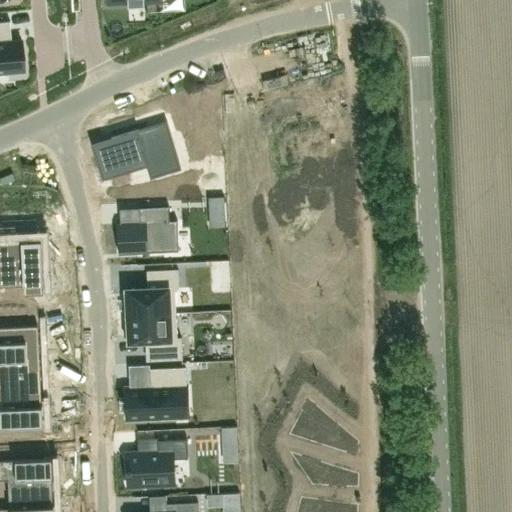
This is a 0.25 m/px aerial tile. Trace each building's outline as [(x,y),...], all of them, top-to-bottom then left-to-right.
[(10,21),(0,21),(0,71),(25,69),(22,39),(12,40),(10,22),(10,21)] [(114,150),(94,156),(101,179),(146,165),(149,176),(170,170),(159,137),(170,133),(166,120),(110,137),(114,150)] [(15,179),(12,172),(0,177),(0,179),(2,185),(15,179)] [(140,222),(117,223),(119,253),(174,250),(173,220),(169,220),(169,206),(140,207),(140,222)] [(36,240),(3,242),(5,286),(21,285),(22,295),(39,294),(36,240)] [(126,293),(122,293),(123,311),(127,311),(127,315),(176,312),(175,288),(179,288),(178,268),(147,270),(148,287),(126,288),(126,293)] [(128,318),(124,319),(124,336),(128,336),(129,341),(146,340),(150,340),(151,360),(182,358),(181,336),(177,336),(176,312),(127,315),(128,318)] [(0,361),(35,359),(34,326),(0,327),(0,361)] [(0,393),(37,392),(35,359),(0,361),(0,393)] [(130,387),(126,387),(128,419),(176,416),(174,385),(186,384),(185,366),(149,368),(150,386),(130,387)] [(0,427),(38,426),(37,392),(0,393),(0,427)] [(138,452),(127,452),(127,464),(128,485),(174,483),(172,457),(188,457),(187,438),(157,439),(158,451),(138,452)] [(48,458),(0,460),(0,478),(5,479),(5,493),(49,492),(48,458)] [(6,509),(0,508),(0,511),(49,511),(49,492),(5,493),(6,509)] [(198,511),(198,501),(166,502),(166,511),(198,511)]
